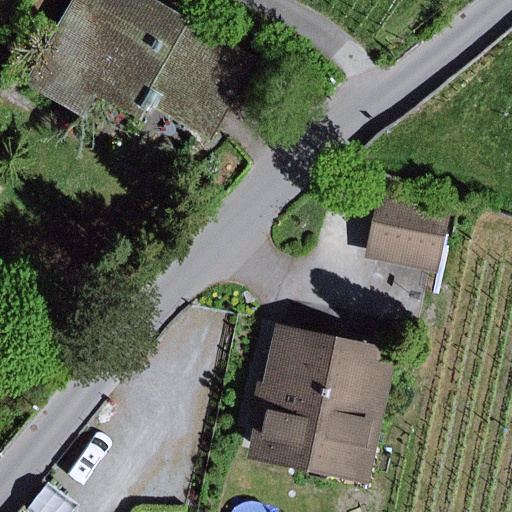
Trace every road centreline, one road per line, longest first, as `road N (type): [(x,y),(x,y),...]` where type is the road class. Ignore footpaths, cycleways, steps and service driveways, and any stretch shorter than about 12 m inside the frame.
road 1 (unclassified): [(0,501),(292,170),(388,93)]
road 2 (unclassified): [(388,93),(323,33),(263,0)]
road 3 (unclassified): [(388,93),(510,0)]
